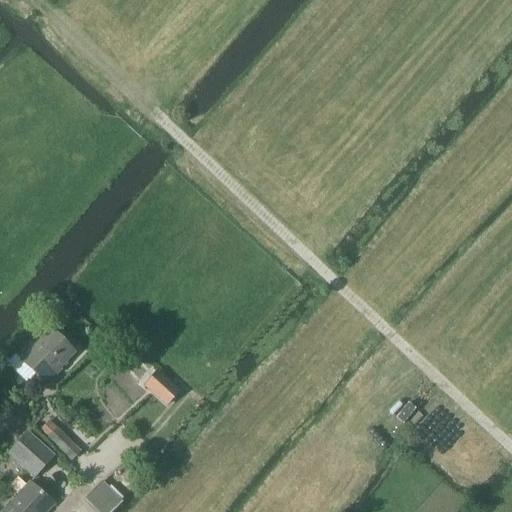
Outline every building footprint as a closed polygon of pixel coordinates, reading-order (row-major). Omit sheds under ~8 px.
[(52,331),(36,347),(22,361),(45,384),(75,353),(52,331)] [(158,371),(144,385),(166,406),(180,391),(158,371)] [(109,381),(83,410),(98,423),(124,395),(109,381)] [(40,431),(73,462),(82,452),(49,421),(40,431)] [(54,458),(28,433),(8,454),(35,479),(54,458)] [(91,511),(113,511),(123,503),(103,482),(82,502),(91,511)] [(47,511),(54,505),(31,483),(2,511),(47,511)]
